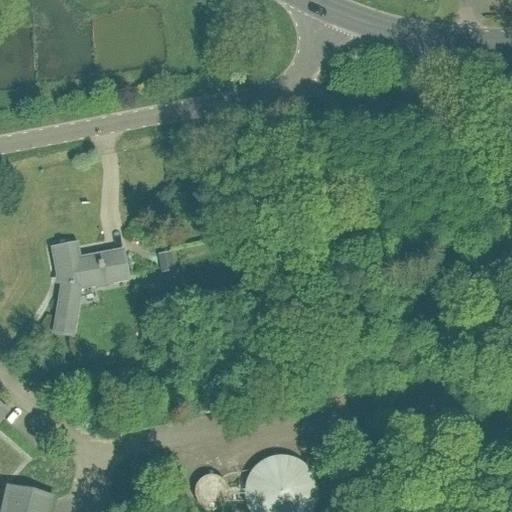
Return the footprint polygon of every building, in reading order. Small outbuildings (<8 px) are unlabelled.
[(81,290),(128,282),(122,253),(76,262),(76,265),(71,266),(67,248),(51,251),(56,272),(62,271),(63,276),(52,334),(72,338),(81,290)] [(155,255),(159,274),(174,271),(170,251),(155,255)] [(318,492),(313,476),(301,464),(286,458),(269,459),(255,468),(246,481),(243,498),(247,511),(312,511),(315,508),(318,492)] [(222,483),(210,478),(198,483),(193,494),(198,506),(210,511),(222,506),(227,494),(222,483)] [(4,511),(50,511),(52,503),(9,494),(4,511)]
